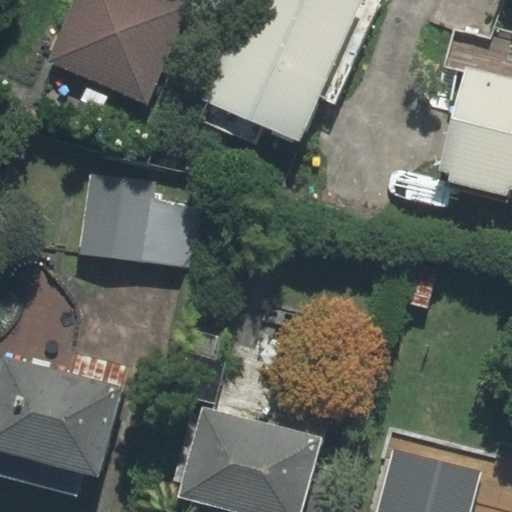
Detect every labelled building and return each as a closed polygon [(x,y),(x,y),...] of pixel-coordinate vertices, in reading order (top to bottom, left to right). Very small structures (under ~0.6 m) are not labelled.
[(160,115),(201,6),(184,0),(83,0),(55,75),(160,115)] [(340,102),(352,107),(396,0),(264,0),(213,124),(304,161),(313,141),(323,145),(340,102)] [(511,69),(479,62),(454,165),(467,168),(463,184),(511,195),(511,69)] [(201,210),(163,198),(164,179),(98,176),(94,261),(159,264),(195,273),(201,210)] [(454,262),(412,258),(406,312),(448,316),(454,262)] [(129,480),(152,381),(157,363),(99,350),(95,368),(31,353),(25,377),(8,373),(0,406),(0,467),(104,492),(108,475),(129,480)] [(347,432),(228,407),(209,499),(217,501),(214,511),(356,511),(359,498),(334,493),(347,432)] [(483,511),(494,465),(401,445),(386,511),(483,511)]
